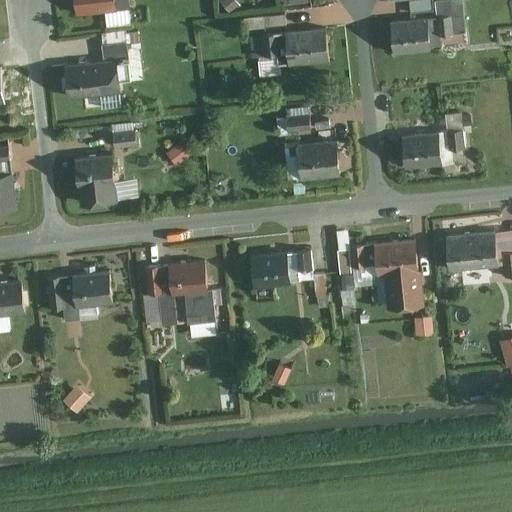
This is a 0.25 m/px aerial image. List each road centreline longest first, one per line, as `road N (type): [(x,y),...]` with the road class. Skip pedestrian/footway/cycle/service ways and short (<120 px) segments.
road 1 (residential): [(56,241),(380,207)]
road 2 (residential): [(28,0),(56,241)]
road 3 (residential): [(358,0),(380,207)]
road 4 (residential): [(380,207),(511,195)]
